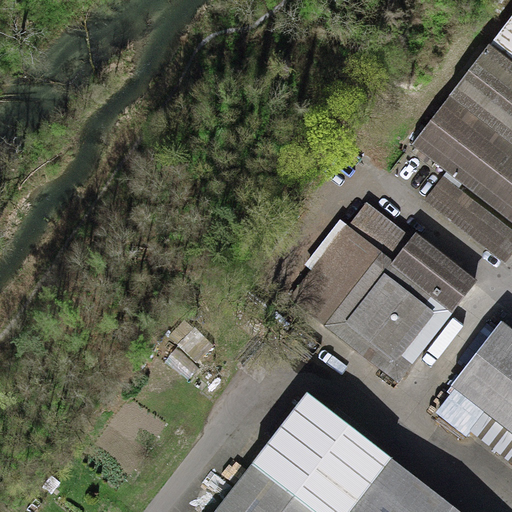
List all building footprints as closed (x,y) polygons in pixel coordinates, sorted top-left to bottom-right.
[(511,17),(490,47),(511,63),(511,17)] [(511,222),(511,63),(490,47),(488,46),(412,145),(511,222)] [(511,252),(511,229),(444,177),(425,200),(505,262),(511,252)] [(412,241),(366,205),(348,228),(366,241),(332,286),(313,271),(292,299),(398,381),(475,282),(416,236),(412,241)] [(511,330),(502,322),(451,387),(457,390),(438,414),(467,436),(484,411),(511,432),(511,330)] [(461,511),(307,394),(215,511),(461,511)]
